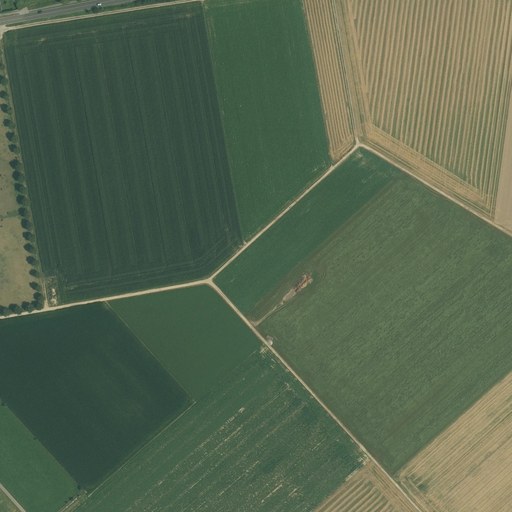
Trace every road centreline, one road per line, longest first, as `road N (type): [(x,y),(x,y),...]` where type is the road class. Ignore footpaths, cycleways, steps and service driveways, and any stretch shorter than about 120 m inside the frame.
road 1 (track): [(0,317),(209,281),(359,143),(333,0)]
road 2 (track): [(209,281),(422,511)]
road 3 (track): [(46,309),(0,35)]
road 4 (track): [(0,29),(191,0)]
road 5 (track): [(359,143),(511,235)]
